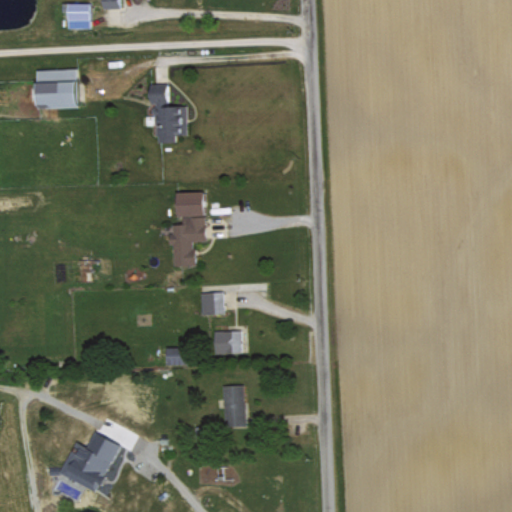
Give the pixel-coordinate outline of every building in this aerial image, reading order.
[(108,0),(108,8),(125,8),(125,0),(108,0)] [(95,2),(73,3),(73,27),(95,27),(95,2)] [(41,69),(42,106),(82,105),(81,67),(41,69)] [(191,105),(172,105),(172,83),(155,83),(155,103),(157,103),(157,114),(161,114),(161,141),(179,141),(179,134),(191,134),(191,105)] [(177,265),(199,265),(199,241),(210,240),(209,190),(182,191),(183,224),(176,224),(177,265)] [(226,291),(203,291),(204,314),(227,313),(226,291)] [(245,352),(245,329),(218,330),(218,353),(245,352)] [(194,364),(193,346),(170,346),(170,364),(194,364)] [(249,424),(247,384),(227,385),(228,425),(249,424)] [(76,449),(64,473),(102,491),(125,443),(99,431),(92,446),(87,444),(83,453),(76,449)]
